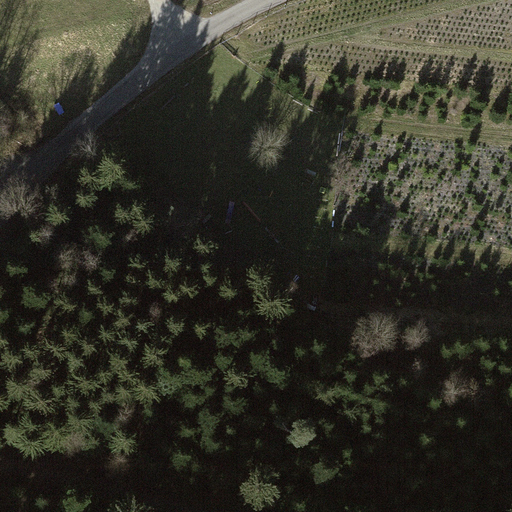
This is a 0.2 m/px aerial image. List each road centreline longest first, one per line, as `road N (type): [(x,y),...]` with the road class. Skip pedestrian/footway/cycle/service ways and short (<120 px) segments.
road 1 (tertiary): [(273,0),(190,40),(0,196)]
road 2 (track): [(192,511),(0,465)]
